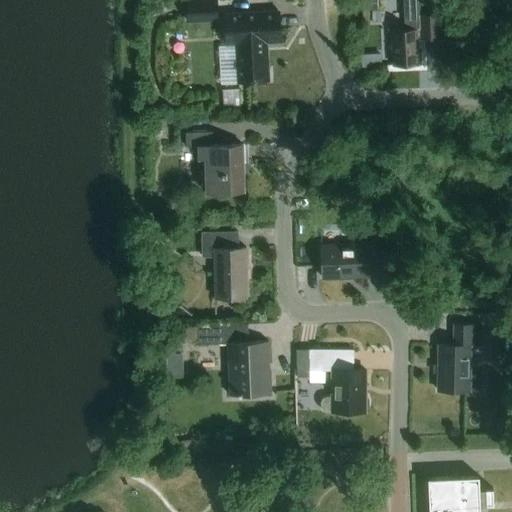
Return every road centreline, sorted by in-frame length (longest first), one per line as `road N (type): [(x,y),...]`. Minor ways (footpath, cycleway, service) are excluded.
road 1 (residential): [(400,511),(400,342),(392,322),(374,313),(309,315),(285,286),(285,179),(341,100)]
road 2 (unclassified): [(341,100),(498,93),(511,83)]
